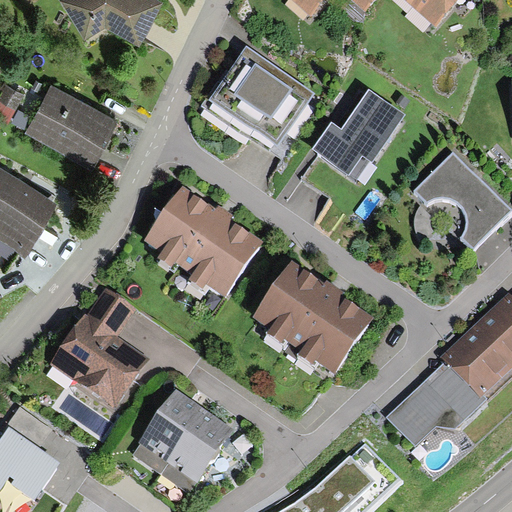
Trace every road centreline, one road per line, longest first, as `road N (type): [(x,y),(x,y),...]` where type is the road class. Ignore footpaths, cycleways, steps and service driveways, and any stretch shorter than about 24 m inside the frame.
road 1 (residential): [(156,132),(436,328)]
road 2 (residential): [(0,356),(109,227),(156,132)]
road 3 (residential): [(156,132),(221,0)]
